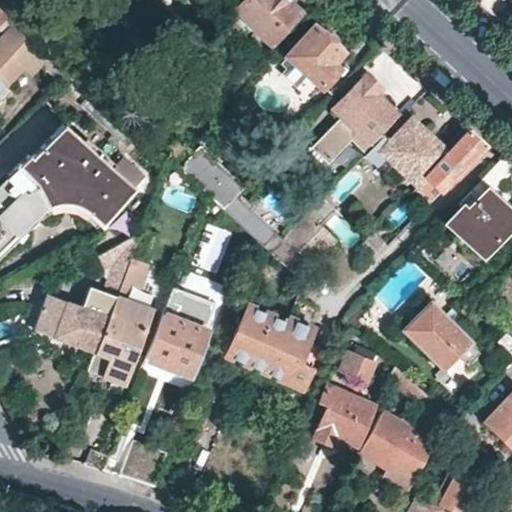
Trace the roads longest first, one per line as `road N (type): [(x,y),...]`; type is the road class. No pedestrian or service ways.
road 1 (tertiary): [(400,0),(511,102)]
road 2 (tertiary): [(16,474),(146,511)]
